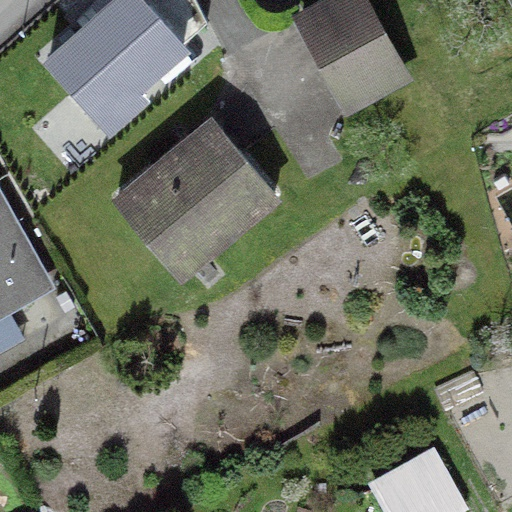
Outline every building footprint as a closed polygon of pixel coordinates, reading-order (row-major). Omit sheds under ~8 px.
[(178,44),(138,0),(116,0),(49,59),(108,125),(129,107),(119,95),(178,44)] [(347,106),(400,77),(357,0),(332,0),(298,18),(347,106)] [(163,167),(159,162),(114,200),(168,264),(210,229),(220,241),(273,197),(213,125),(163,167)] [(0,308),(35,289),(0,225),(0,308)] [(449,511),(422,463),(363,496),(371,511),(449,511)]
